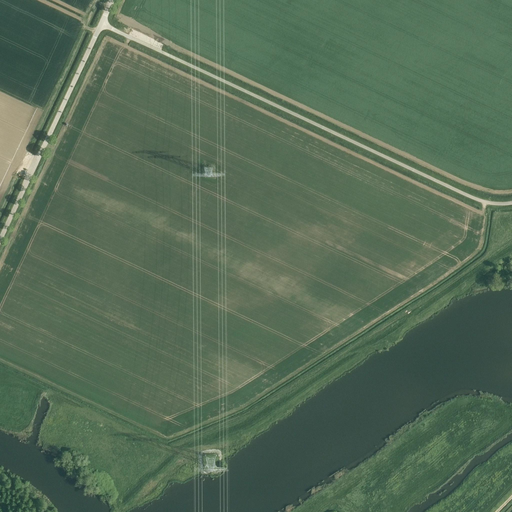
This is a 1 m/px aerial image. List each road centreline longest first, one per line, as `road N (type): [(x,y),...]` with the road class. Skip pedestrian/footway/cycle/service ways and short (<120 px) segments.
road 1 (unclassified): [(102,23),(478,202),(511,203)]
road 2 (unclassified): [(0,239),(102,23)]
